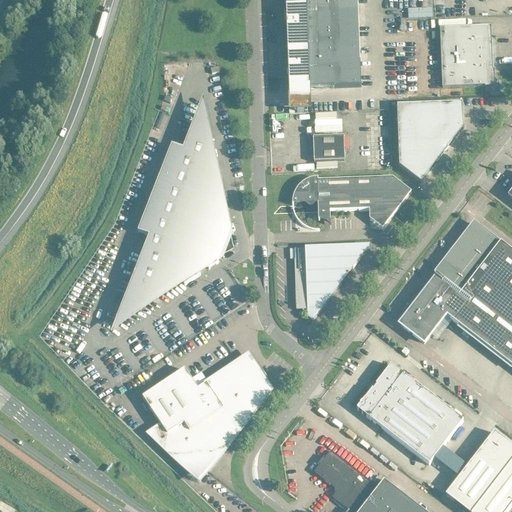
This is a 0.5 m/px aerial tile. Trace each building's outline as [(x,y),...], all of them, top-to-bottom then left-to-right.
[(357,0),(284,0),(288,92),(361,89),(357,0)] [(511,22),(503,24),(505,35),(511,33),(511,22)] [(493,71),(491,35),(491,27),(440,29),(441,48),(442,89),(453,88),(453,84),(459,84),(459,88),(485,87),(485,85),(492,85),(491,71),(493,71)] [(397,107),(399,168),(421,185),(421,183),(436,164),(437,164),(448,149),(447,148),(462,129),(464,129),(463,128),(462,104),(397,107)] [(200,108),(194,125),(183,152),(172,147),(138,234),(149,239),(116,323),(114,329),(221,257),(230,234),(228,223),(217,219),(223,204),(200,108)] [(313,149),(314,164),(345,163),(344,138),(324,138),(324,135),(310,136),(310,149),(313,149)] [(369,211),(370,221),(371,222),(373,222),(375,222),(377,222),(378,222),(380,222),(382,222),(383,222),(386,221),(387,221),(388,220),(390,219),(391,218),(393,217),(394,216),(395,215),(396,213),(397,212),(398,211),(399,209),(400,208),(400,206),(401,205),(401,203),(401,201),(402,200),(402,198),(401,196),(401,194),(401,193),(400,191),(400,190),(399,188),(398,187),(398,185),(397,184),(396,183),(395,182),(394,181),(393,180),(319,182),(319,179),(317,179),(316,179),(314,180),(312,180),(309,181),(307,182),(305,183),(303,184),(302,185),(300,187),(298,189),(297,190),(296,192),(295,194),(294,197),(293,199),(293,200),(293,201),(292,203),(292,205),(292,207),(293,207),(293,206),(295,206),(297,207),(299,207),(303,205),(306,207),(310,209),(312,209),(313,208),(316,205),(318,205),(318,222),(320,222),(322,222),(323,223),(325,223),(327,224),(328,225),(330,226),(331,228),(330,212),(369,211)] [(430,288),(400,326),(424,345),(446,317),(511,368),(511,252),(478,226),(460,249),(458,247),(453,254),(455,256),(438,277),(436,276),(434,278),(438,281),(432,290),(430,288)] [(388,228),(383,239),(394,244),(399,234),(388,228)] [(294,261),(296,311),(302,311),(302,313),(308,313),(308,318),(312,322),(341,285),(345,285),(345,279),(369,248),(368,248),(324,250),(324,249),(295,250),(295,261),(294,261)] [(248,357),(199,390),(199,389),(198,389),(197,389),(185,371),(143,399),(161,427),(149,436),(199,484),(271,392),(248,357)] [(391,367),(357,411),(429,467),(463,422),(391,367)] [(508,511),(511,507),(511,447),(495,434),(446,497),(464,511),(508,511)] [(387,511),(401,496),(384,483),(378,490),(330,453),(314,474),(334,489),(335,496),(332,499),(348,511),(387,511)] [(421,511),(401,496),(387,511),(421,511)] [(445,506),(452,511),(455,509),(448,503),(445,506)]
